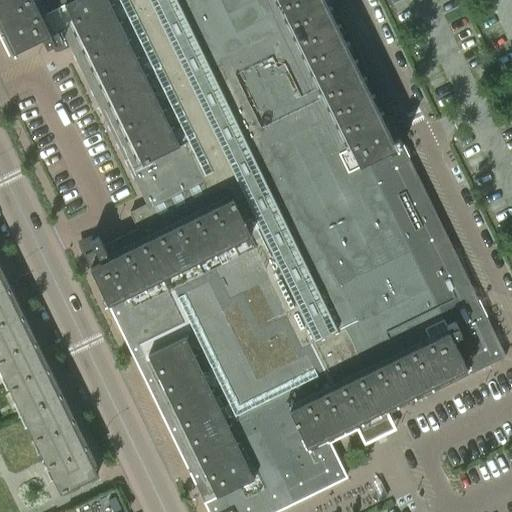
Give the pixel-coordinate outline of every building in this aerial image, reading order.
[(0,0),(0,36),(9,55),(43,39),(48,49),(56,45),(59,50),(69,45),(70,46),(95,99),(104,116),(112,134),(129,169),(138,186),(146,204),(147,205),(149,204),(165,196),(167,195),(182,188),(184,187),(200,179),(202,178),(201,176),(193,161),(193,160),(192,159),(184,143),(183,141),(168,109),(167,107),(167,106),(163,99),(162,96),(159,90),(158,88),(151,73),(150,72),(149,71),(142,56),(140,53),(133,38),(132,36),(124,21),(125,20),(124,18),(123,18),(116,3),(115,1),(114,0),(72,0),(66,3),(65,4),(64,4),(55,9),(53,6),(50,0),(0,0)] [(50,0),(53,6),(63,1),(64,4),(65,4),(66,3),(72,0),(114,0),(115,1),(116,0),(117,2),(116,3),(123,18),(124,18),(125,17),(126,19),(126,20),(125,20),(124,21),(132,36),(134,35),(135,37),(133,38),(140,53),(142,53),(143,55),(142,56),(149,71),(151,70),(151,71),(152,72),(151,73),(158,88),(159,88),(160,89),(160,90),(159,90),(162,96),(163,99),(167,106),(168,105),(168,106),(169,107),(167,108),(168,109),(183,141),(185,140),(185,141),(186,143),(184,143),(192,159),(193,158),(194,159),(195,160),(193,161),(201,176),(202,175),(203,178),(202,178),(203,180),(200,181),(200,179),(184,187),(185,188),(183,189),(182,188),(167,195),(167,197),(165,198),(165,196),(149,204),(150,205),(147,206),(147,205),(146,204),(129,212),(137,228),(139,228),(139,227),(140,227),(153,221),(154,220),(154,219),(156,218),(156,219),(172,211),(171,210),(172,210),(173,209),(174,210),(189,203),(189,202),(191,201),(191,202),(207,194),(206,193),(208,192),(209,193),(224,186),(224,185),(226,184),(226,185),(242,189),(246,198),(247,197),(248,199),(247,200),(254,215),(255,214),(256,217),(255,217),(263,233),(264,232),(264,233),(199,265),(179,275),(166,281),(167,282),(166,282),(173,298),(174,297),(175,299),(174,300),(182,315),(183,315),(183,316),(184,317),(182,318),(189,333),(191,332),(192,335),(191,335),(198,351),(200,350),(200,351),(201,352),(199,353),(207,368),(208,367),(209,369),(209,370),(207,371),(214,386),(217,385),(217,386),(218,387),(216,388),(224,404),(225,403),(226,405),(225,406),(231,419),(233,419),(234,420),(247,413),(247,412),(249,411),(250,412),(265,404),(265,403),(267,402),(267,404),(268,403),(283,396),(282,395),(284,394),(285,396),(301,388),(300,386),(301,386),(302,385),(302,386),(318,379),(317,378),(318,377),(319,377),(320,378),(335,370),(335,369),(336,369),(337,368),(337,369),(339,368),(339,369),(343,367),(351,363),(351,361),(352,361),(353,360),(354,360),(355,361),(371,354),(370,352),(371,352),(372,351),(373,353),(388,345),(387,344),(388,343),(390,342),(390,344),(406,336),(405,335),(407,334),(408,335),(423,328),(443,319),(443,318),(445,322),(453,318),(460,331),(462,335),(453,339),(454,341),(455,340),(469,368),(471,373),(505,356),(486,317),(487,316),(485,312),(484,313),(480,304),(481,303),(479,300),(478,300),(445,233),(408,157),(409,157),(407,153),(406,153),(403,146),(402,146),(398,148),(382,156),(368,163),(360,166),(351,148),(343,130),(334,113),(322,119),(305,83),(279,31),(280,30),(291,25),(283,7),(279,0),(50,0)] [(334,4),(331,0),(279,0),(283,7),(291,25),(280,30),(279,31),(305,83),(322,119),(334,113),(343,130),(351,148),(360,166),(368,163),(382,156),(398,148),(402,146),(403,146),(385,109),(377,92),(359,57),(334,4)] [(209,370),(209,369),(208,367),(207,368),(199,353),(201,352),(200,351),(200,350),(198,351),(191,335),(192,335),(191,332),(189,333),(182,318),(184,317),(183,316),(183,315),(182,315),(174,300),(175,299),(174,297),(173,298),(166,282),(167,282),(166,281),(179,275),(199,265),(264,233),(264,232),(263,233),(255,217),(256,217),(255,214),(254,215),(247,200),(248,199),(247,197),(246,198),(242,189),(226,185),(226,184),(224,185),(224,186),(209,193),(208,192),(206,193),(207,194),(191,202),(191,201),(189,202),(189,203),(174,210),(173,209),(172,210),(171,210),(172,211),(156,219),(156,218),(154,219),(154,220),(153,221),(140,227),(139,227),(139,228),(137,228),(138,229),(120,237),(103,246),(98,237),(94,239),(91,241),(90,239),(79,244),(95,277),(108,304),(127,343),(144,378),(153,396),(161,413),(178,448),(195,483),(195,484),(198,488),(204,501),(209,511),(274,511),(294,503),(294,502),(312,494),(268,403),(267,404),(267,402),(265,403),(265,404),(250,412),(249,411),(247,412),(247,413),(234,420),(233,419),(231,419),(225,406),(226,405),(225,403),(224,404),(216,388),(218,387),(217,386),(217,385),(214,386),(207,371),(209,370)] [(0,367),(35,439),(45,460),(61,492),(97,475),(0,275),(0,367)] [(379,418),(380,419),(383,417),(383,416),(396,410),(405,405),(416,400),(430,393),(435,391),(471,373),(469,368),(455,340),(454,341),(453,339),(462,335),(460,331),(453,318),(445,322),(443,318),(443,319),(423,328),(408,335),(407,334),(405,335),(406,336),(390,344),(390,342),(388,343),(387,344),(388,345),(373,353),(372,351),(371,352),(370,352),(371,354),(355,361),(354,360),(353,360),(352,361),(351,361),(351,363),(343,367),(339,369),(339,368),(337,369),(337,368),(336,369),(335,369),(335,370),(320,378),(319,377),(318,377),(317,378),(318,379),(302,386),(302,385),(301,386),(300,386),(301,388),(285,396),(284,394),(282,395),(283,396),(268,403),(312,494),(323,488),(346,477),(329,442),(362,426),(363,427),(366,425),(366,424),(369,422),(379,418)]
